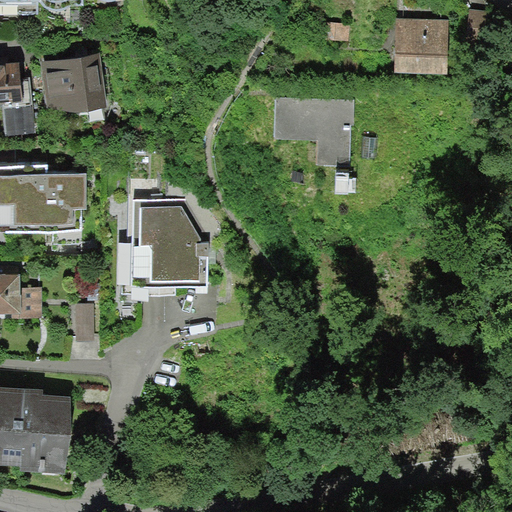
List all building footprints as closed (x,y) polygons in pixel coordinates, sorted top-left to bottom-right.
[(0,0),(0,8),(41,11),(41,0),(0,0)] [(507,8),(478,5),(473,51),(502,53),(507,8)] [(458,18),(397,16),(395,72),(456,74),(458,18)] [(352,21),(323,18),(320,41),(350,44),(352,21)] [(98,50),(40,61),(47,100),(88,110),(109,106),(98,50)] [(23,63),(0,65),(0,103),(4,103),(8,135),(32,132),(23,63)] [(348,98),(278,97),(278,138),(320,138),(319,171),(348,171),(348,98)] [(49,162),(0,162),(0,222),(70,222),(70,205),(86,205),(86,170),(49,170),(49,162)] [(182,200),(138,200),(137,284),(209,284),(209,246),(182,200)] [(23,271),(0,271),(0,310),(12,311),(12,316),(42,317),(42,285),(23,285),(23,271)] [(101,303),(76,302),(74,339),(99,340),(101,303)] [(47,388),(0,383),(0,461),(67,467),(73,395),(47,393),(47,388)]
